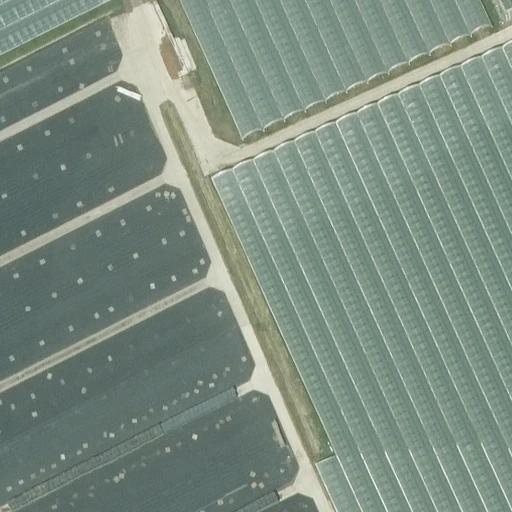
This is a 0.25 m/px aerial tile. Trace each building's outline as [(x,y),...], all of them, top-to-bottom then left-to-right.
[(110,0),(15,0),(20,54),(116,10),(110,0)] [(511,0),(494,0),(505,23),(511,20),(511,0)] [(61,105),(131,73),(124,57),(144,48),(132,22),(18,74),(24,87),(33,83),(37,94),(43,91),(48,102),(58,98),(61,105)] [(309,44),(320,78),(356,66),(355,64),(423,41),(416,22),(397,29),(398,32),(372,41),(375,50),(365,53),(359,35),(348,38),(349,41),(340,44),(337,35),(309,44)] [(223,55),(215,58),(234,98),(242,95),(236,82),(249,76),(261,102),(275,96),(259,61),(240,70),(236,62),(228,66),(223,55)] [(115,159),(60,173),(71,216),(126,202),(115,159)] [(75,238),(94,279),(143,258),(124,216),(75,238)] [(123,389),(240,340),(219,290),(163,313),(167,322),(149,330),(146,324),(115,336),(124,358),(112,363),(123,389)]
